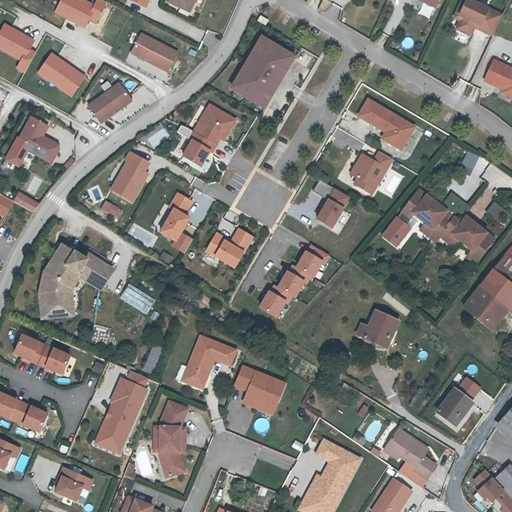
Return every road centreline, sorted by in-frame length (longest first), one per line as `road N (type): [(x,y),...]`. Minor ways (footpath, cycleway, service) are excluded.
road 1 (residential): [(0,294),(53,203),(209,75),(250,0)]
road 2 (residential): [(352,44),(511,144)]
road 3 (residential): [(352,44),(262,202)]
road 4 (unknown): [(110,149),(22,97),(0,115)]
